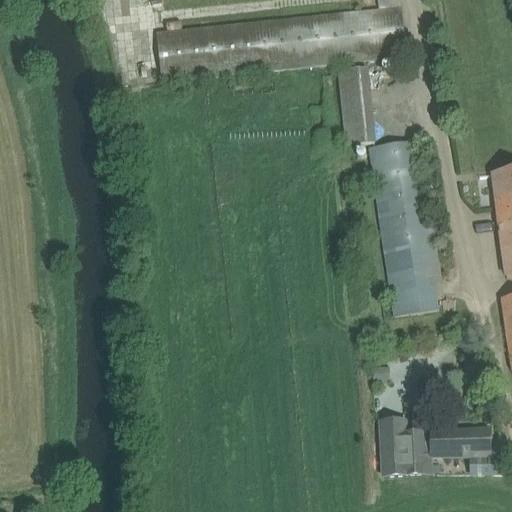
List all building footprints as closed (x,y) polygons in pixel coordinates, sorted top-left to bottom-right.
[(163,84),(406,58),(401,11),(158,36),(163,84)] [(341,72),(347,148),(375,146),(369,70),(341,72)] [(438,312),(434,284),(441,283),(420,143),(369,151),(395,319),(438,312)] [(511,278),(511,175),(494,178),(507,279),(511,278)] [(511,374),(511,299),(501,301),(511,374)] [(389,372),(373,371),(373,388),(389,388),(389,372)] [(408,422),(379,424),(382,480),(433,478),(432,459),(490,459),(490,431),(431,430),(431,438),(425,438),(425,434),(408,435),(408,422)]
